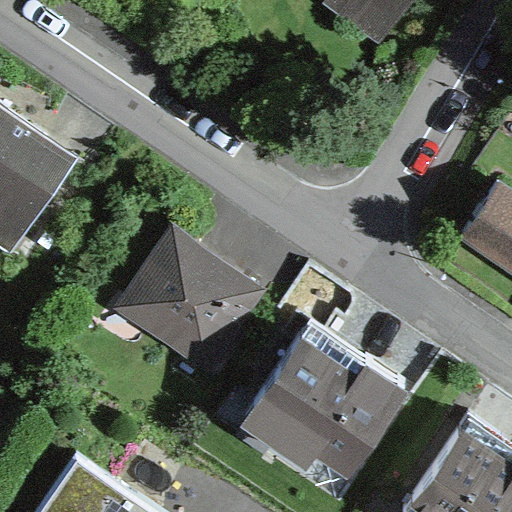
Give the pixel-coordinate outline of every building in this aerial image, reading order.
[(352,0),(351,2),(382,25),(400,0),(352,0)] [(0,209),(23,226),(74,152),(9,107),(0,101),(0,209)] [(462,230),(466,232),(469,228),(511,257),(511,194),(498,185),(501,180),(497,178),(462,230)] [(206,357),(257,283),(191,238),(140,312),(206,357)] [(357,363),(302,325),(254,396),(287,419),(278,432),(305,451),(314,438),(347,460),(404,377),(366,351),(357,363)] [(511,511),(511,455),(498,446),(507,433),(470,408),(410,494),(436,511),(511,511)] [(127,511),(111,500),(102,511),(127,511)]
